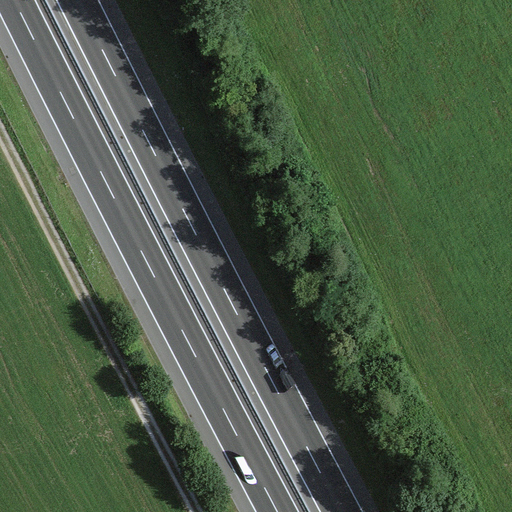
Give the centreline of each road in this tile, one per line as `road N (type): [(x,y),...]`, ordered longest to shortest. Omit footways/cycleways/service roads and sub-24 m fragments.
road 1 (motorway): [(12,0),(278,511)]
road 2 (motorway): [(343,511),(79,0)]
road 3 (track): [(0,134),(192,511)]
